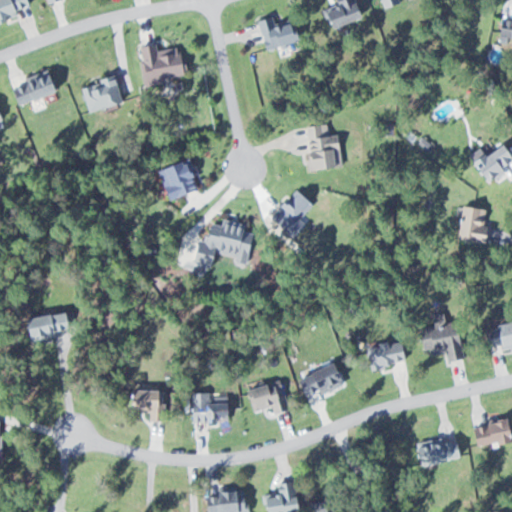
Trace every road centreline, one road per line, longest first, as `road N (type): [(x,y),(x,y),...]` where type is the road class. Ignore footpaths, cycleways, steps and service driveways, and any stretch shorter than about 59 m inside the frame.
road 1 (residential): [(73,434),(131,452),(221,458),(511,377)]
road 2 (residential): [(208,0),(144,9),(0,54)]
road 3 (residential): [(246,166),(208,0)]
